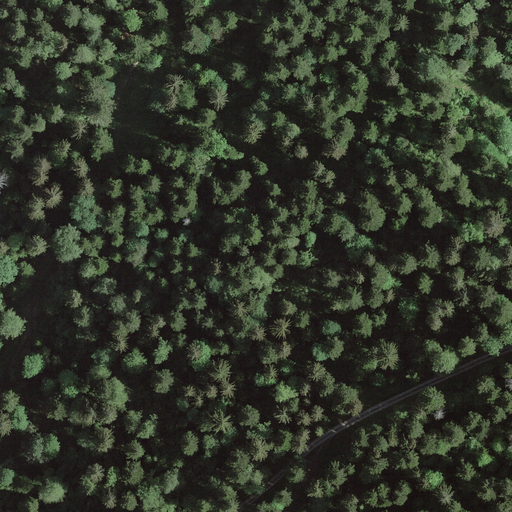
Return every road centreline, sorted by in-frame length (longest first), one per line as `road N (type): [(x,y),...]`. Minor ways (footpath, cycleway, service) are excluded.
road 1 (track): [(225,511),(292,459),(511,352)]
road 2 (track): [(0,342),(91,217),(111,142)]
